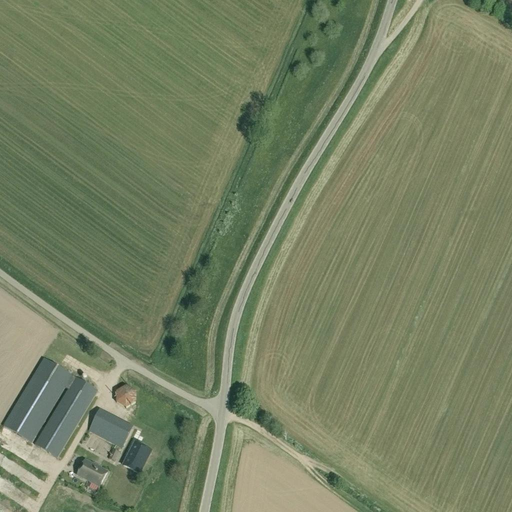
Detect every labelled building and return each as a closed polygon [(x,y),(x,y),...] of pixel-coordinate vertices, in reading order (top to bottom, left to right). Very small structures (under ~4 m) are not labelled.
[(69,369),(76,362),(65,351),(58,358),(69,369)] [(72,376),(44,359),(3,427),(32,444),(66,389),(68,391),(35,446),(58,460),(99,391),(76,378),(76,379),(72,377),(72,376)] [(114,385),(114,404),(131,404),(131,385),(114,385)] [(132,430),(99,412),(89,431),(122,449),(132,430)] [(99,441),(100,438),(88,433),(84,443),(94,447),(96,440),(99,441)] [(140,474),(152,450),(135,442),(124,466),(140,474)] [(115,461),(119,453),(113,450),(109,458),(115,461)] [(100,488),(108,474),(85,462),(78,476),(100,488)]
